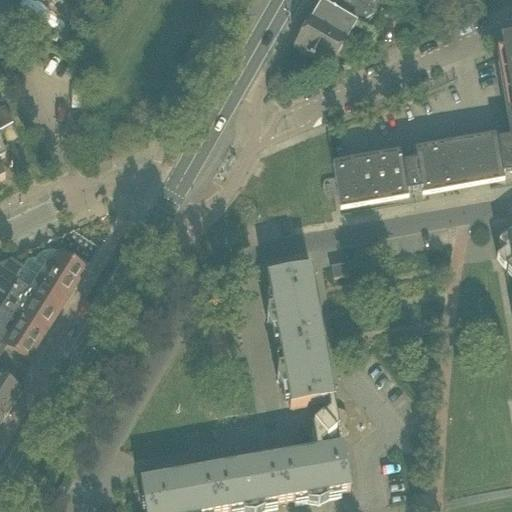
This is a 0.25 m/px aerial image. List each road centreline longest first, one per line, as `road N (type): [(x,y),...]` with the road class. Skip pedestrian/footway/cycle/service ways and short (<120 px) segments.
road 1 (residential): [(70,511),(185,312),(215,278),(306,241),(511,208)]
road 2 (secondary): [(0,497),(176,188)]
road 3 (unknown): [(98,464),(215,452),(260,426),(269,396),(255,305),(259,254)]
road 4 (residential): [(299,119),(511,18)]
road 5 (secondary): [(176,188),(282,0)]
road 6 (unclassified): [(77,197),(5,51),(0,18)]
